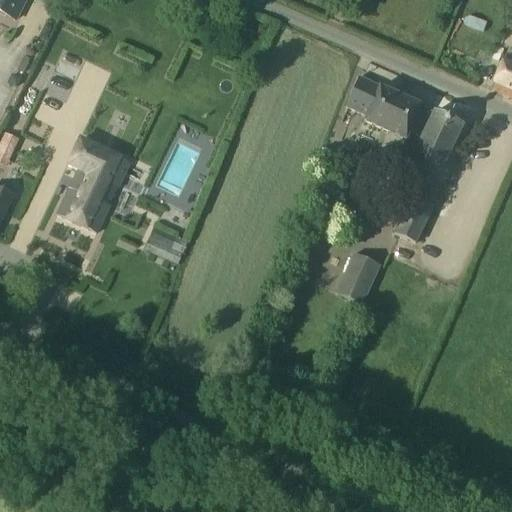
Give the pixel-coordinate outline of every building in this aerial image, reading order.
[(0,0),(0,15),(15,23),(26,0),(0,0)] [(490,92),(511,101),(511,59),(506,57),(490,92)] [(380,150),(398,158),(420,109),(379,90),(380,89),(358,80),(344,110),(366,120),(364,124),(387,135),(380,150)] [(406,188),(423,196),(432,176),(441,172),(462,128),(433,115),(413,158),(416,167),(406,188)] [(98,202),(106,185),(117,191),(129,166),(80,142),(68,167),(78,173),(57,218),(96,236),(109,208),(98,202)] [(0,212),(11,190),(9,189),(9,190),(2,186),(3,184),(0,182),(0,212)] [(432,208),(410,198),(394,236),(416,246),(432,208)] [(144,251),(177,265),(186,244),(154,230),(144,251)] [(335,296),(362,308),(380,269),(352,257),(335,296)]
